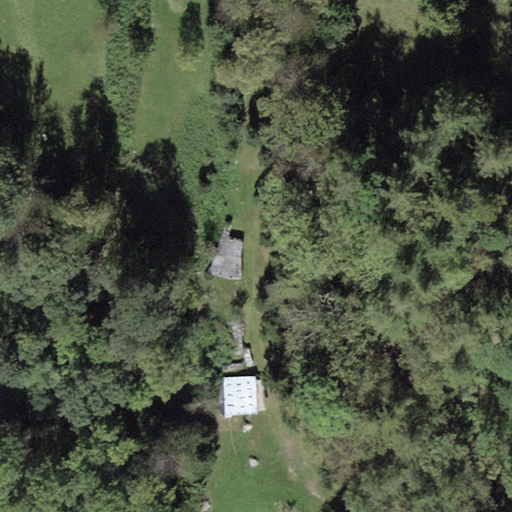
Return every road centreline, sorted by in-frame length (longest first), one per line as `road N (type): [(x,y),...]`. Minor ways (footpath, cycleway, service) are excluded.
road 1 (track): [(237,0),(323,352),(511,511)]
road 2 (track): [(511,196),(491,236),(438,0)]
